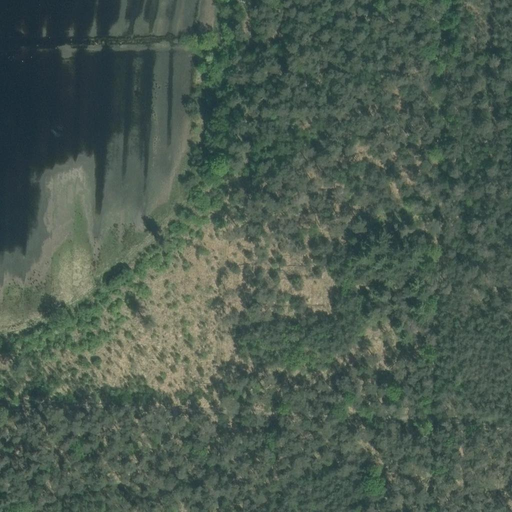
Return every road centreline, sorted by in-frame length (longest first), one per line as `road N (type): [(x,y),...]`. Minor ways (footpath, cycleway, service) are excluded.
road 1 (track): [(511,421),(212,408)]
road 2 (track): [(212,408),(0,402)]
